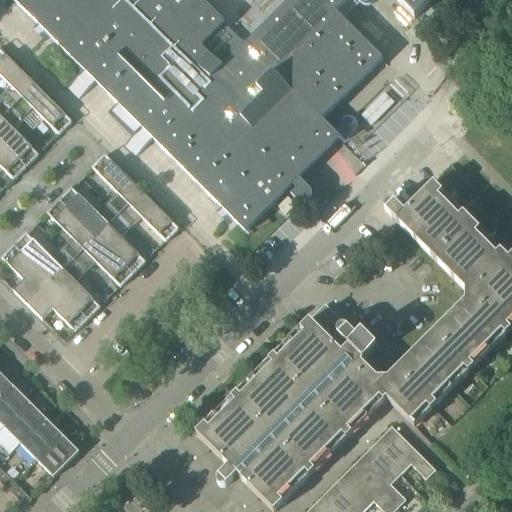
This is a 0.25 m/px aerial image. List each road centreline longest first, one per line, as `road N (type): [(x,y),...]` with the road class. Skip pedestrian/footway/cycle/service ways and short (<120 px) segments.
road 1 (residential): [(130,441),(433,125),(498,30)]
road 2 (residential): [(61,375),(192,250)]
